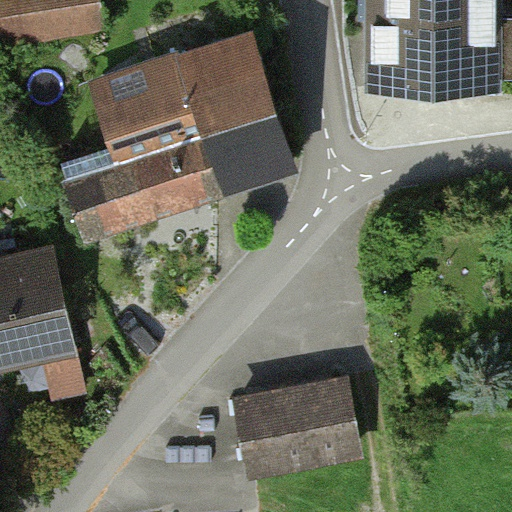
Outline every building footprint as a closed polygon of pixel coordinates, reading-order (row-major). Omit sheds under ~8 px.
[(0,0),(0,37),(106,21),(102,0),(0,0)] [(375,0),(375,76),(495,76),(495,0),(375,0)] [(189,54),(231,181),(298,158),(256,32),(189,54)] [(65,173),(85,230),(231,181),(189,54),(160,63),(166,80),(102,102),(120,154),(65,173)] [(56,251),(0,263),(0,356),(76,341),(56,251)] [(236,393),(245,463),(356,450),(347,379),(236,393)]
